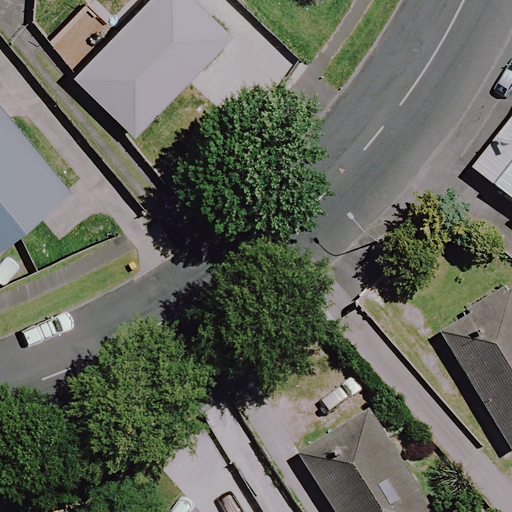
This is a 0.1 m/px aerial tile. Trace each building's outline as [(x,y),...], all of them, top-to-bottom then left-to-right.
[(226,40),(183,0),(150,0),(72,82),(131,139),(226,40)] [(0,250),(66,195),(0,115),(0,250)] [(511,164),(491,187),(511,204),(511,164)] [(511,300),(509,295),(439,337),(511,457),(511,456),(511,300)] [(410,485),(377,429),(307,470),(331,511),(435,511),(417,481),(410,485)]
